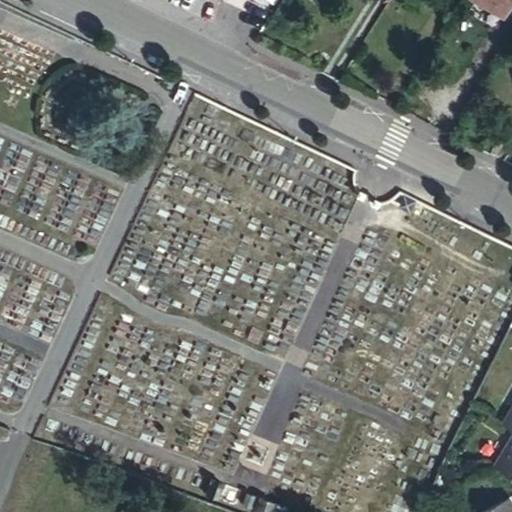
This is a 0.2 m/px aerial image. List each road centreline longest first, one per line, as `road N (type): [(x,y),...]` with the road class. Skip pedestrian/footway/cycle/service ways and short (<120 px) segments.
road 1 (primary): [(511,205),(80,0)]
road 2 (unknown): [(304,104),(372,0)]
